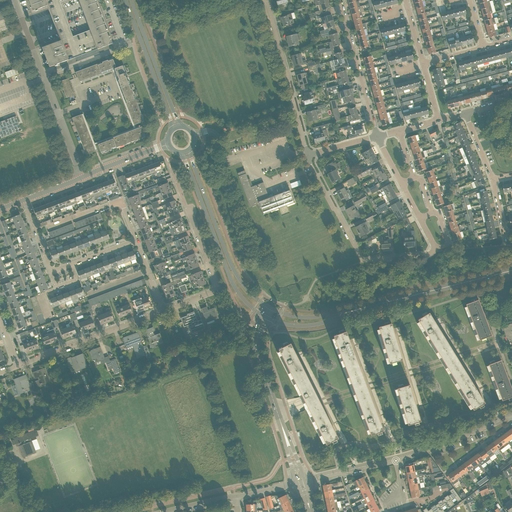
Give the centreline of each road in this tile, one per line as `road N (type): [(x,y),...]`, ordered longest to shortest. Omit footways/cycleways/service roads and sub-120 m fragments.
road 1 (unclassified): [(435,248),(362,259),(307,155)]
road 2 (tertiary): [(181,153),(233,284),(265,317)]
road 3 (tertiary): [(269,307),(239,281),(189,149)]
road 4 (residential): [(299,481),(256,353),(265,317)]
road 5 (unclassified): [(307,155),(265,0)]
road 6 (tertiary): [(360,309),(511,271)]
road 7 (unclassified): [(18,365),(163,311)]
road 8 (unclassified): [(377,136),(338,0)]
road 9 (tertiary): [(125,0),(173,128)]
road 10 (tertiary): [(178,126),(131,0)]
road 11 (residential): [(216,287),(170,167)]
road 12 (unclassified): [(395,459),(511,413)]
road 13 (residential): [(56,113),(14,0)]
